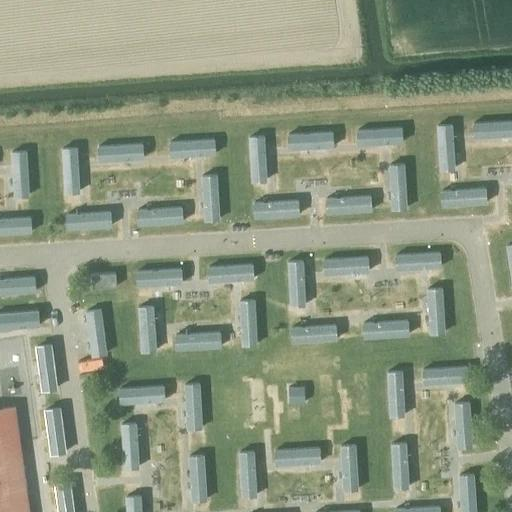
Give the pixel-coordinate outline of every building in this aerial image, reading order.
[(511,117),(471,120),(472,137),(511,134),(511,117)] [(438,169),(454,168),(452,133),(451,121),(435,122),(438,169)] [(355,128),(356,145),(393,143),(403,142),(403,125),(355,128)] [(285,131),(286,148),(334,146),(333,129),(285,131)] [(249,181),(267,180),(265,144),(264,132),(247,133),(249,181)] [(167,139),(168,156),(207,154),(215,154),(214,137),(167,139)] [(95,143),(96,160),(142,158),(142,141),(95,143)] [(62,192),(79,191),(77,155),(77,144),(60,145),(62,192)] [(13,196),(29,195),(26,148),(11,148),(12,166),(13,196)] [(390,208),(407,208),(405,160),(388,161),(390,199),(390,208)] [(204,220),(219,219),(216,172),(201,173),(204,220)] [(438,190),(439,205),(487,202),(486,187),(449,189),(438,190)] [(324,198),(325,212),(371,210),(370,195),(324,198)] [(251,202),(252,217),(299,214),(298,199),(267,201),(251,202)] [(135,209),(136,224),(183,221),(182,206),(135,209)] [(63,214),(64,229),(111,226),(110,211),(74,213),(63,214)] [(0,217),(0,233),(32,232),(32,216),(15,217),(0,217)] [(393,252),(394,269),(431,267),(440,266),(439,249),(393,252)] [(321,256),(321,273),(369,271),(368,254),(321,256)] [(288,305),(305,304),(303,265),(303,257),(285,258),(288,305)] [(206,264),(207,281),(243,279),(254,278),(253,261),(206,264)] [(133,269),(135,286),(151,285),(181,283),(180,266),(133,269)] [(115,273),(91,274),(91,276),(91,286),(116,285),(115,273)] [(0,293),(35,291),(34,274),(13,275),(0,276),(0,293)] [(430,333),(445,332),(442,285),(427,286),(429,323),(430,333)] [(242,345),(257,344),(255,297),(239,297),(242,337),(242,345)] [(139,351),(156,350),(155,336),(152,303),(135,304),(139,351)] [(100,306),(84,308),(85,312),(91,355),(106,353),(100,306)] [(0,310),(0,327),(30,325),(39,325),(38,308),(0,310)] [(362,322),(363,337),(409,334),(408,319),(362,322)] [(289,327),(290,342),(336,339),(335,324),(300,326),(289,327)] [(173,334),(174,349),(220,347),(220,332),(173,334)] [(50,340),(33,343),(39,389),(56,387),(50,340)] [(421,368),(422,383),(459,381),(468,380),(468,366),(421,368)] [(402,368),(386,368),(388,416),(404,415),(402,377),(402,368)] [(200,379),(184,380),(185,398),(187,428),(203,427),(200,379)] [(117,386),(118,403),(134,402),(164,400),(163,383),(117,386)] [(288,385),(288,402),(304,402),(303,385),(288,385)] [(470,399),(454,400),(457,447),(473,446),(470,399)] [(60,404),(43,406),(49,453),(66,450),(60,404)] [(0,511),(27,511),(12,406),(0,407),(0,511)] [(135,420),(119,421),(122,468),(138,467),(135,420)] [(405,440),(389,440),(391,488),(407,487),(405,440)] [(356,441),(341,442),(342,459),(343,489),(358,488),(356,441)] [(273,447),(274,464),(320,461),(319,444),(273,447)] [(253,448),(237,449),(240,496),(256,495),(254,459),(253,448)] [(205,452),(189,453),(192,500),(208,499),(205,452)] [(475,511),(474,471),(459,472),(460,510),(460,511),(475,511)] [(73,511),(69,478),(52,480),(56,511),(73,511)] [(140,511),(139,492),(124,493),(124,511),(140,511)]
